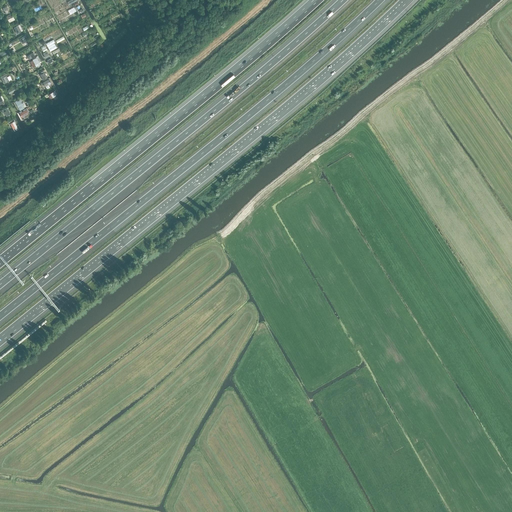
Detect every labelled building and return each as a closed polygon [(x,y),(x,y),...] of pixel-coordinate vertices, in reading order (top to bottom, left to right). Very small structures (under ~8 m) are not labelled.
[(12,13),(6,16),(9,22),(15,19),(12,13)] [(33,52),(27,55),(29,59),(35,56),(34,53),(35,53),(34,51),(33,52)] [(33,60),(30,62),(32,65),(35,64),(36,66),(36,67),(41,65),(40,63),(37,57),(36,57),(33,58),(33,59),(33,60)] [(56,89),(49,93),(49,94),(51,98),(53,97),(56,95),(57,95),(56,93),(58,92),(56,89)] [(14,121),(9,124),(11,126),(14,131),(14,132),(15,135),(20,132),(18,129),(14,121)]
